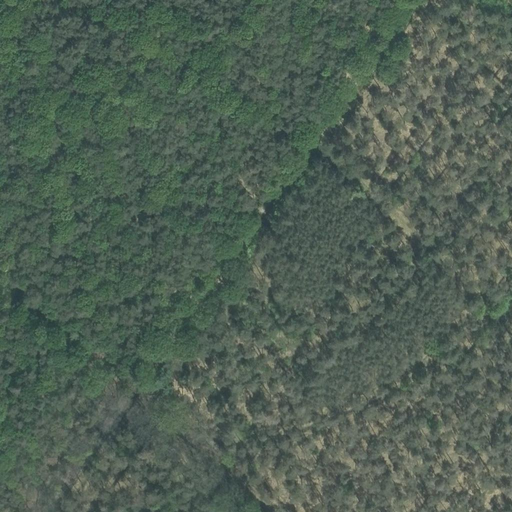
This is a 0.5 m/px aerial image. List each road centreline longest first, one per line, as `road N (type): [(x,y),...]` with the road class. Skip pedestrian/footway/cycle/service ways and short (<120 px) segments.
road 1 (track): [(409,0),(130,380)]
road 2 (track): [(130,380),(34,511)]
